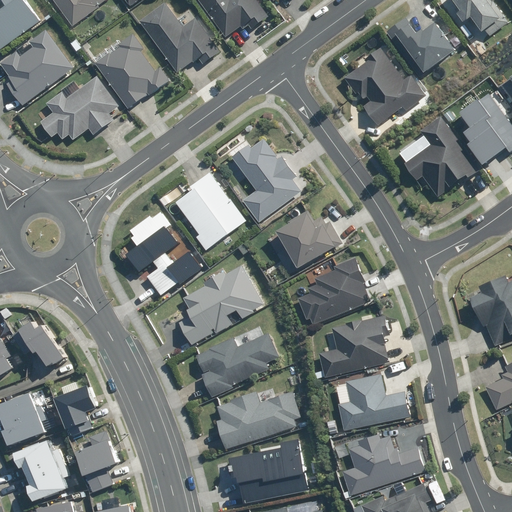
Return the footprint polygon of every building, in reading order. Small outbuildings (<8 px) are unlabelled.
[(0,54),(42,24),(24,0),(2,0),(8,8),(0,13),(0,54)] [(55,0),(75,26),(109,0),(55,0)] [(124,0),(130,8),(141,0),(124,0)] [(196,0),(222,39),(255,18),(258,24),(268,18),(256,0),(196,0)] [(491,37),(511,22),(494,0),(492,0),(491,2),(489,0),(447,0),(441,5),(472,47),(489,34),(491,37)] [(167,4),(141,21),(176,75),(207,55),(210,60),(220,53),(197,18),(182,27),(167,4)] [(407,17),(387,31),(419,76),(456,50),(434,20),(417,32),(407,17)] [(17,92),(27,104),(75,67),(48,30),(32,42),(36,47),(24,55),(21,50),(3,64),(22,89),(17,92)] [(111,53),(98,62),(132,109),(172,80),(162,67),(156,71),(142,52),(146,49),(136,35),(121,45),(123,48),(113,56),(111,53)] [(369,61),(348,77),(363,96),(367,93),(372,100),(363,107),(378,126),(403,107),(405,110),(427,93),(412,73),(405,79),(381,46),(366,57),(369,61)] [(68,139),(73,135),(77,140),(93,129),(97,135),(117,120),(112,114),(122,107),(113,95),(100,78),(71,100),(67,93),(52,104),(57,112),(45,121),(58,137),(63,133),(68,139)] [(509,153),(511,150),(511,125),(488,92),(478,99),(477,98),(459,111),(469,126),(463,131),(469,141),(466,143),(481,164),(505,147),(509,153)] [(479,169),(439,115),(419,130),(422,135),(398,152),(404,161),(402,163),(415,180),(417,179),(422,185),(427,182),(437,196),(457,182),(458,184),(479,169)] [(249,144),(232,157),(257,190),(243,200),(259,222),(301,191),(293,179),(297,176),(282,155),(277,158),(276,157),(277,156),(264,138),(252,147),(249,144)] [(194,190),(177,202),(201,235),(198,237),(207,250),(248,220),(231,198),(230,199),(211,172),(191,187),(194,190)] [(321,216),(314,220),(308,210),(288,221),(289,223),(276,231),(286,248),(277,254),(289,274),(343,242),(330,221),(326,223),(321,216)] [(147,277),(161,295),(178,283),(179,285),(202,268),(189,251),(172,263),(165,253),(178,244),(158,218),(154,221),(149,215),(129,230),(134,236),(131,238),(137,247),(126,255),(138,271),(152,261),(158,269),(147,277)] [(314,325),(371,301),(364,283),(366,282),(355,257),(334,266),(335,269),(315,278),(317,284),(308,288),(310,293),(298,298),(307,320),(311,318),(314,325)] [(179,321),(193,346),(266,305),(243,264),(230,271),(227,267),(202,281),(203,283),(171,301),(177,311),(187,305),(192,314),(179,321)] [(485,325),(493,346),(511,337),(511,278),(507,280),(504,274),(477,285),(480,292),(468,296),(481,327),(485,325)] [(37,314),(15,327),(42,370),(63,357),(37,314)] [(353,323),(332,328),(337,348),(319,353),(326,377),(390,362),(384,337),(390,336),(385,315),(373,318),(372,314),(361,317),(361,319),(353,321),(353,323)] [(0,376),(14,368),(9,359),(14,356),(0,332),(0,376)] [(269,363),(282,357),(270,332),(239,346),(235,337),(211,348),(212,350),(199,356),(207,373),(205,374),(215,397),(236,388),(235,385),(271,369),(269,363)] [(495,410),(511,401),(511,360),(502,365),(505,371),(499,374),(501,378),(483,386),(495,410)] [(381,373),(346,381),(350,402),(339,404),(345,431),(410,416),(405,391),(386,395),(381,373)] [(94,428),(88,412),(98,408),(90,385),(55,397),(66,429),(68,428),(71,436),(94,428)] [(262,402),(258,391),(233,400),(234,402),(220,407),(225,420),(220,421),(230,449),(300,426),(297,419),(304,417),(295,391),(262,402)] [(1,432),(7,446),(45,431),(41,422),(46,420),(41,405),(35,408),(28,392),(0,403),(0,416),(5,430),(1,432)] [(108,430),(90,437),(93,445),(75,451),(84,475),(87,474),(93,493),(115,485),(108,467),(119,463),(111,441),(112,440),(108,430)] [(51,434),(30,442),(7,450),(8,453),(3,455),(6,464),(10,463),(11,466),(13,466),(16,473),(20,471),(24,483),(21,484),(30,507),(73,491),(69,479),(74,477),(60,443),(55,445),(51,434)] [(418,447),(400,453),(398,447),(395,448),(390,435),(381,438),(379,434),(358,441),(360,445),(349,449),(355,467),(343,471),(351,495),(426,471),(418,447)] [(240,482),(245,507),(317,492),(306,437),(228,453),(235,483),(240,482)] [(431,500),(424,483),(418,485),(393,496),(393,491),(390,488),(385,488),(381,491),(381,496),(362,505),(364,511),(430,511),(426,502),(431,500)] [(81,511),(78,497),(33,506),(34,511),(81,511)]
